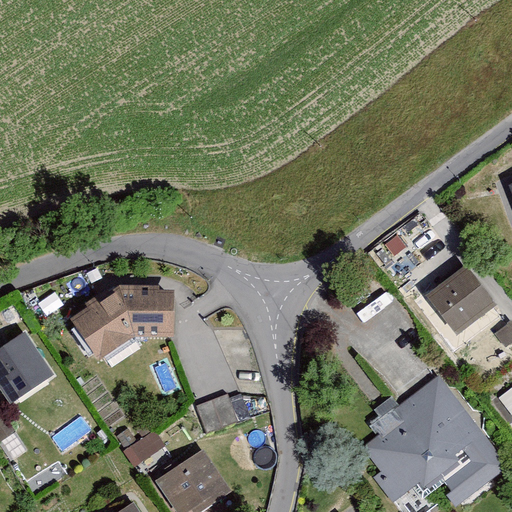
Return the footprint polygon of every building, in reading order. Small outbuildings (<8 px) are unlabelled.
[(426,298),(457,338),(497,308),(467,268),(426,298)] [(75,325),(102,367),(138,343),(177,344),(179,295),(125,293),(75,325)] [(495,335),(506,349),(511,344),(511,322),(495,335)] [(27,337),(0,356),(0,389),(13,408),(56,378),(27,337)] [(386,477),(378,483),(400,511),(415,511),(447,488),(461,507),(511,469),(440,378),(397,412),(405,422),(367,452),(386,477)] [(511,389),(499,399),(511,416),(511,389)] [(199,409),(208,436),(238,426),(228,399),(199,409)] [(0,410),(0,443),(1,446),(16,437),(0,410)] [(160,486),(177,511),(211,511),(236,496),(207,454),(160,486)]
